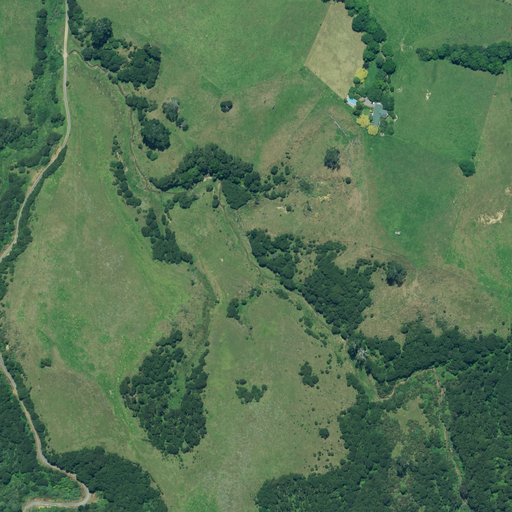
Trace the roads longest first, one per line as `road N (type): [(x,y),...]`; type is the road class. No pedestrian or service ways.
road 1 (track): [(0,256),(67,131),(67,0)]
road 2 (track): [(25,511),(81,490),(40,456),(0,360)]
